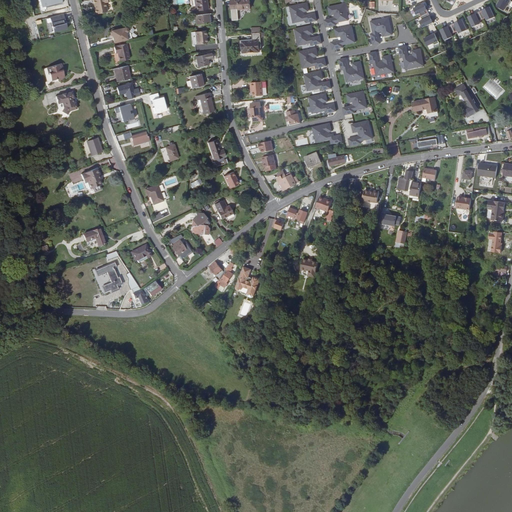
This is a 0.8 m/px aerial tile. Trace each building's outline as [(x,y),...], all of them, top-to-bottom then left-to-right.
[(96,7),(97,13),(111,10),(108,0),(96,0),(98,7),(96,7)] [(193,0),(194,9),(194,10),(205,10),(203,0),(193,0)] [(238,21),(237,10),(250,9),(248,0),(230,0),(231,10),(232,21),(238,21)] [(509,0),(499,0),(496,6),(504,11),(509,0)] [(306,3),(290,7),(293,23),(306,21),(306,23),(316,21),(315,14),(304,16),(304,12),(308,11),(306,3)] [(423,3),(413,8),(416,15),(419,14),(426,10),(423,3)] [(324,20),(326,28),(336,25),(335,23),(348,20),(344,4),(328,7),(329,15),(334,15),(335,18),(324,20)] [(489,7),(481,11),(486,21),(494,17),(489,7)] [(65,18),(64,12),(50,16),(53,30),(67,27),(66,21),(64,22),(63,18),(65,18)] [(209,24),(208,14),(195,15),(196,25),(209,24)] [(475,14),(467,17),(472,28),(480,24),(475,14)] [(429,16),(419,21),(422,28),(432,23),(429,16)] [(370,34),(372,45),(380,44),(377,33),(382,32),(383,37),(391,35),(388,18),(370,22),(373,34),(370,34)] [(462,20),(454,23),(459,34),(467,30),(462,20)] [(311,26),(294,29),(298,46),(310,43),(311,46),(321,44),(320,36),(309,39),(308,35),(313,34),(311,26)] [(332,50),(342,48),(342,45),(355,43),(351,26),(334,30),(336,38),(341,37),(341,40),(331,43),(332,50)] [(447,27),(439,30),(444,41),(452,37),(447,27)] [(108,36),(110,43),(124,40),(122,33),(123,33),(124,32),(123,29),(122,28),(121,28),(107,31),(107,32),(106,33),(107,36),(108,36)] [(205,31),(194,32),(195,45),(206,43),(205,31)] [(261,49),(260,33),(259,33),(251,34),(251,40),(252,41),(245,41),(245,40),(239,40),(240,50),(242,50),(242,52),(259,51),(259,49),(261,49)] [(434,33),(424,38),(427,46),(438,41),(434,33)] [(117,54),(128,51),(126,43),(114,46),(115,53),(117,52),(117,54)] [(405,70),(423,66),(419,49),(411,51),(412,56),(407,57),(405,46),(398,48),(400,58),(402,58),(405,70)] [(316,49),(299,52),(302,69),(315,66),(316,68),(326,66),(324,59),(314,61),(313,58),(317,57),(316,49)] [(129,59),(128,51),(117,54),(119,61),(129,59)] [(375,76),(393,72),(390,56),(381,57),(382,62),(378,63),(375,52),(368,54),(370,65),(373,64),(375,76)] [(212,53),(195,57),(198,68),(208,65),(207,59),(213,58),(212,53)] [(346,82),(363,79),(360,62),(352,63),(353,68),(348,69),(346,58),(338,60),(341,71),(343,70),(346,82)] [(48,73),(49,74),(62,71),(61,70),(63,70),(61,63),(46,68),(47,73),(48,73)] [(118,80),(129,78),(127,66),(113,68),(115,75),(116,74),(118,80)] [(62,71),(49,74),(51,81),(53,81),(57,80),(58,81),(62,80),(62,79),(64,78),(63,72),(62,72),(62,71)] [(320,71),(304,75),(307,91),(320,89),(320,91),(331,89),(329,82),(318,84),(318,80),(322,79),(320,71)] [(200,74),(189,77),(192,88),(202,85),(200,74)] [(251,88),(252,92),(252,97),(262,96),(261,88),(261,82),(249,83),(250,88),(251,88)] [(124,100),(131,98),(128,84),(113,88),(115,94),(122,93),(124,100)] [(472,112),(478,108),(474,103),(473,103),(462,85),(454,90),(458,96),(461,94),(464,99),(466,98),(468,101),(466,102),(470,108),(466,110),(470,116),(473,114),(472,112)] [(368,87),(369,97),(377,95),(376,86),(368,87)] [(342,108),(344,115),(354,113),(353,110),(366,108),(363,91),(346,95),(348,103),(352,102),(353,106),(342,108)] [(66,114),(68,111),(76,108),(74,102),(72,98),(73,97),(71,92),(55,96),(57,104),(61,102),(63,107),(60,111),(66,114)] [(158,93),(145,96),(147,101),(148,101),(150,108),(149,109),(150,115),(163,111),(158,93)] [(214,112),(209,93),(194,97),(196,102),(199,101),(203,115),(214,112)] [(325,94),(308,97),(312,114),(325,111),(325,114),(335,111),(334,104),(323,106),(322,103),(327,102),(325,94)] [(436,111),(433,98),(411,102),(413,112),(426,109),(427,113),(436,111)] [(259,103),(249,104),(250,105),(250,108),(247,108),(248,117),(251,117),(252,116),(252,121),(262,120),(261,112),(260,112),(259,103)] [(115,107),(116,112),(118,112),(120,122),(131,119),(130,114),(128,114),(126,104),(115,107)] [(285,113),(287,117),(285,118),(286,122),(288,121),(290,126),(300,123),(295,109),(285,113)] [(372,138),(367,121),(351,125),(353,133),(358,132),(359,136),(348,139),(349,146),(360,143),(360,141),(372,138)] [(331,144),(342,142),(340,135),(334,136),(333,134),(328,135),(328,132),(331,131),(329,123),(312,127),(316,142),(330,139),(331,144)] [(488,127),(471,129),(472,132),(473,138),(489,134),(488,129),(488,127)] [(134,145),(148,141),(147,137),(146,137),(144,132),(131,136),(132,141),(133,140),(134,145)] [(88,140),(92,152),(103,149),(101,141),(99,142),(99,140),(100,140),(99,136),(88,140)] [(436,136),(418,139),(419,147),(437,144),(436,136)] [(216,139),(207,142),(213,159),(224,155),(221,146),(219,147),(216,139)] [(271,141),(259,144),(260,147),(261,147),(262,153),(273,150),(271,141)] [(178,158),(175,150),(167,153),(170,161),(178,158)] [(316,153),(304,158),(308,167),(320,162),(316,153)] [(261,157),(264,166),(265,166),(275,164),(272,154),(261,157)] [(346,163),(345,156),(329,159),(330,166),(346,163)] [(482,167),(482,165),(479,164),(477,176),(495,178),(496,167),(486,165),(485,167),(482,167)] [(511,165),(504,164),(502,176),(511,177),(511,165)] [(99,173),(97,166),(81,173),(83,179),(86,178),(90,187),(93,186),(94,190),(100,188),(99,184),(101,183),(99,178),(97,173),(99,173)] [(430,178),(432,170),(423,168),(422,177),(430,178)] [(228,185),(237,181),(236,179),(234,180),(233,176),(235,175),(233,171),(223,176),(228,185)] [(404,178),(402,189),(403,189),(403,186),(406,186),(407,179),(410,179),(412,172),(406,171),(405,178),(404,178)] [(468,179),(469,171),(463,171),(463,175),(460,174),(460,178),(468,179)] [(284,174),(277,177),(276,178),(278,183),(277,184),(280,189),(282,190),(282,191),(295,185),(292,178),(289,173),(284,176),(284,174)] [(409,191),(409,194),(419,196),(421,183),(411,182),(409,191)] [(149,210),(161,204),(154,186),(142,190),(144,198),(146,197),(149,205),(148,206),(149,210)] [(370,202),(372,192),(365,191),(363,201),(370,202)] [(374,192),(372,192),(370,202),(377,203),(380,192),(374,191),(374,192)] [(471,197),(459,196),(457,207),(469,209),(471,197)] [(321,208),(328,211),(332,200),(327,198),(326,199),(319,197),(316,206),(321,208)] [(222,200),(214,204),(221,218),(233,213),(229,205),(225,207),(222,200)] [(504,203),(488,201),(487,209),(492,210),(490,221),(501,223),(504,203)] [(163,209),(161,204),(149,210),(151,213),(163,209)] [(296,218),(298,212),(296,211),(289,209),(286,216),(294,219),(294,217),(296,218)] [(299,212),(298,212),(296,218),(297,218),(296,220),(300,221),(299,223),(303,224),(306,213),(299,210),(299,212)] [(206,235),(209,227),(206,227),(205,225),(207,223),(204,219),(205,217),(202,213),(197,212),(195,213),(194,219),(191,218),(190,221),(192,222),(192,224),(190,225),(189,228),(193,233),(195,233),(198,231),(202,232),(201,234),(206,235)] [(387,213),(381,212),(379,222),(395,225),(395,223),(399,224),(401,216),(386,214),(387,213)] [(278,217),(275,225),(282,227),(285,219),(278,217)] [(104,244),(99,229),(82,235),(84,242),(89,241),(89,242),(91,242),(90,240),(94,239),(97,247),(104,244)] [(397,230),(395,246),(405,247),(406,231),(397,230)] [(502,235),(490,233),(489,239),(493,240),(492,252),(501,253),(502,243),(501,243),(502,235)] [(178,235),(172,238),(174,241),(170,244),(172,247),(171,248),(176,255),(177,255),(180,258),(182,257),(183,259),(180,261),(182,264),(188,260),(186,256),(191,252),(181,237),(180,238),(178,235)] [(145,245),(130,253),(135,261),(146,255),(147,258),(151,256),(145,245)] [(64,251),(59,253),(63,261),(68,259),(64,251)] [(105,254),(106,260),(117,257),(116,251),(105,254)] [(308,261),(308,260),(302,259),(300,268),(298,273),(307,275),(314,277),(318,263),(311,261),(308,261)] [(215,271),(220,278),(225,271),(217,261),(211,266),(212,268),(215,271)] [(116,262),(94,270),(97,277),(107,273),(110,282),(101,286),(104,292),(111,289),(112,292),(119,289),(117,285),(122,283),(120,276),(117,277),(113,269),(118,267),(116,262)] [(220,278),(215,286),(219,288),(221,285),(225,287),(228,284),(227,283),(232,274),(230,272),(232,268),(231,267),(233,263),(232,262),(231,262),(228,266),(225,271),(220,278)] [(247,291),(255,294),(261,277),(254,275),(254,276),(252,276),(251,277),(249,276),(249,275),(252,267),(245,264),(237,285),(242,287),(242,289),(243,289),(243,291),(246,291),(247,291)] [(154,280),(149,284),(151,287),(147,290),(151,295),(155,293),(154,292),(160,288),(154,280)] [(142,294),(139,289),(132,293),(134,297),(138,296),(141,303),(145,301),(142,294)]
